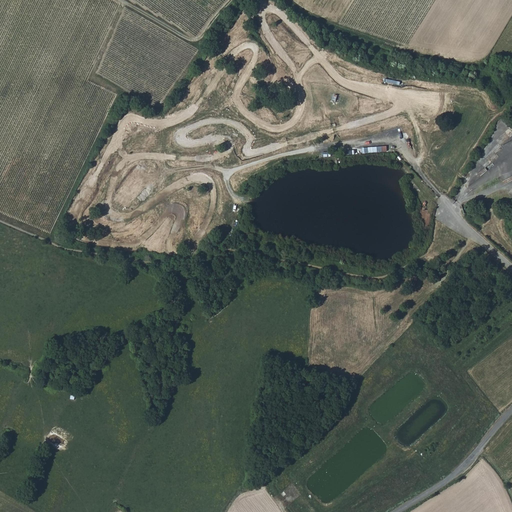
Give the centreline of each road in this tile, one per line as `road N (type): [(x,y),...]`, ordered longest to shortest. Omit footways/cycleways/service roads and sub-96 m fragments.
road 1 (unclassified): [(511,409),(461,467),(395,511)]
road 2 (track): [(231,0),(194,41),(116,0)]
